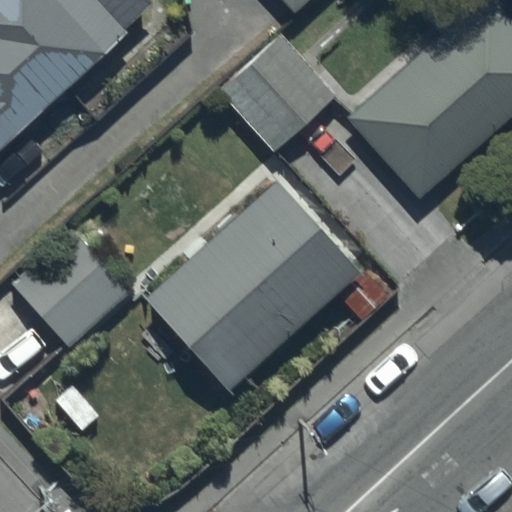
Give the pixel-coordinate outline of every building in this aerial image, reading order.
[(0,0),(0,150),(122,41),(85,0),(0,0)] [(279,0),(294,15),(310,0),(279,0)] [(511,24),(490,0),(480,0),(344,121),(418,204),(511,119),(511,24)] [(335,93),(279,35),(218,93),(273,151),(335,93)] [(273,186),(140,301),(224,398),(239,384),(263,412),(293,386),(268,358),(356,281),(273,186)] [(126,292),(71,233),(12,288),(66,347),(126,292)]
